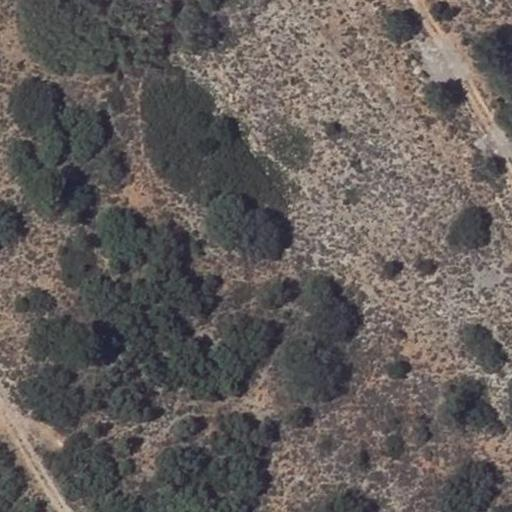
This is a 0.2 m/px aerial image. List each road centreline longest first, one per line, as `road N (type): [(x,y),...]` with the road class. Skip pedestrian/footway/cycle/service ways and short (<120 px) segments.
road 1 (track): [(419,0),(511,158)]
road 2 (track): [(0,406),(66,511)]
